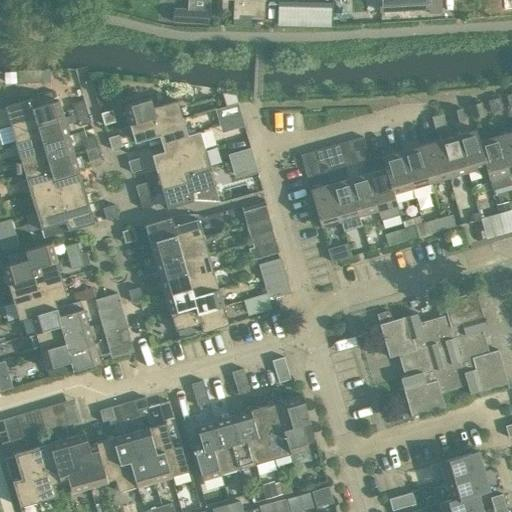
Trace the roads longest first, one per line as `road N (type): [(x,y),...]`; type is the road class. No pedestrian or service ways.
road 1 (residential): [(0,407),(86,386),(108,395),(313,337)]
road 2 (residential): [(511,486),(489,412),(347,454)]
road 3 (residential): [(307,310),(511,249)]
road 4 (residential): [(307,310),(262,154)]
road 5 (residential): [(416,110),(262,154)]
road 6 (residential): [(347,454),(313,337)]
